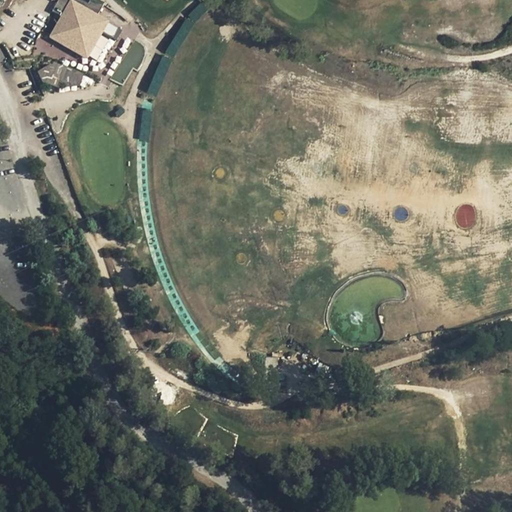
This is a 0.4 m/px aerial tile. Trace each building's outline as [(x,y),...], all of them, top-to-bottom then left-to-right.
[(73,0),(70,0),(50,37),(88,57),(109,21),(73,0)] [(174,59),(206,5),(197,0),(165,53),(174,59)] [(64,81),(75,86),(81,73),(49,58),(39,78),(60,88),(64,81)] [(148,141),(152,110),(142,109),(138,140),(148,141)] [(459,227),(475,226),(473,205),(457,206),(459,227)] [(0,511),(79,511),(33,406),(9,411),(0,390),(0,511)]
